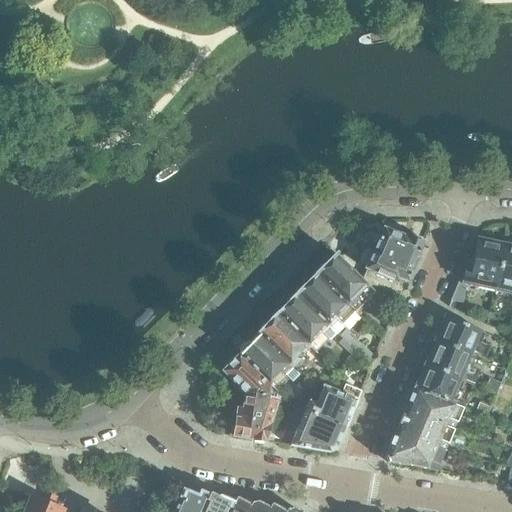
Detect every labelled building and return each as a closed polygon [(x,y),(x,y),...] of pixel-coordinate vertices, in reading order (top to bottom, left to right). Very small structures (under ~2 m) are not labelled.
[(394,310),(422,243),(421,237),(414,234),(408,237),(407,238),(400,236),(383,229),(374,249),(373,249),(372,252),(366,249),(363,250),(358,261),(360,263),(359,265),(356,265),(354,273),(375,292),(394,310)] [(494,291),(504,244),(477,238),(471,268),(465,267),(462,283),(459,283),(451,300),(461,303),(465,285),(494,291)] [(511,245),(504,244),(494,291),(511,295),(511,245)] [(375,292),(354,273),(344,263),(336,254),(316,275),(355,312),(357,315),(365,307),(362,305),(375,292)] [(342,325),(355,312),(316,275),(296,295),(371,363),(373,356),(355,339),(356,338),(342,325)] [(371,363),(296,295),(277,314),(316,352),(328,339),(331,342),(333,338),(352,357),(368,370),(371,363)] [(489,312),(486,323),(495,327),(497,314),(489,312)] [(316,352),(277,314),(257,335),(258,336),(295,372),(307,360),(310,362),(318,353),(316,352)] [(363,321),(381,339),(385,331),(369,315),(363,321)] [(440,330),(436,341),(471,356),(473,352),(485,357),(490,346),(477,341),(481,332),(478,331),(446,317),(445,318),(442,320),(439,327),(440,330)] [(258,336),(238,355),(270,386),(275,391),(287,379),(290,382),(298,374),(295,372),(258,336)] [(425,366),(461,381),(473,386),(480,370),(467,365),(471,356),(436,341),(435,342),(432,344),(429,351),(430,354),(425,366)] [(267,397),(270,386),(238,355),(222,372),(245,394),(242,411),(237,410),(235,420),(236,421),(230,427),(233,437),(253,440),(253,441),(264,443),(277,397),(275,397),(275,399),(267,397)] [(360,364),(352,357),(347,363),(355,370),(360,364)] [(420,379),(416,388),(463,409),(469,394),(458,389),(461,381),(425,366),(422,368),(419,375),(420,379)] [(501,383),(500,382),(490,378),(485,390),(496,395),(501,383)] [(304,410),(303,412),(345,428),(359,392),(344,385),(341,392),(322,385),(317,398),(315,403),(308,400),(304,410)] [(463,409),(416,388),(413,387),(404,410),(454,430),(463,409)] [(304,410),(308,400),(315,403),(317,398),(308,390),(296,402),(304,410)] [(486,419),(491,408),(489,407),(479,403),(475,414),(486,419)] [(303,412),(304,410),(298,408),(294,410),(288,425),(297,429),(290,446),(330,453),(336,451),(345,428),(303,412)] [(449,444),(454,430),(404,410),(396,432),(437,448),(446,452),(449,444)] [(437,448),(396,432),(385,458),(388,463),(442,471),(439,462),(431,462),(437,448)] [(200,511),(207,495),(199,492),(199,493),(187,488),(183,490),(172,511),(200,511)] [(209,493),(207,495),(200,511),(229,511),(234,502),(222,496),(217,496),(209,493)] [(31,498),(25,511),(61,511),(63,510),(52,506),(55,498),(45,494),(42,502),(31,498)] [(229,511),(267,511),(269,508),(256,502),(252,503),(246,500),(244,503),(235,499),(234,502),(229,511)]
